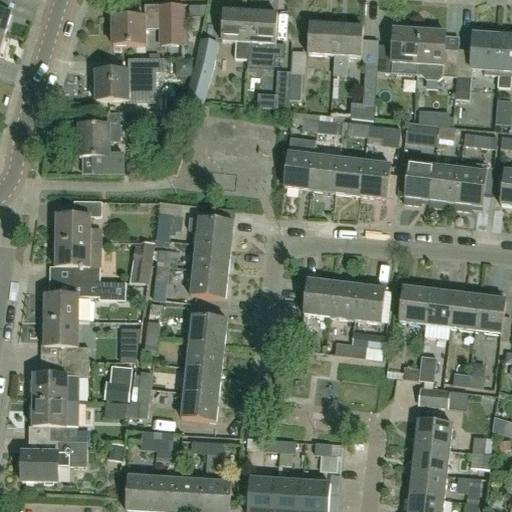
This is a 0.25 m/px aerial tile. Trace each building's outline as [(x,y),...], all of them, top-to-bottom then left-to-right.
[(18,0),(13,0),(11,7),(30,14),(33,5),(18,0)] [(185,8),(169,8),(144,9),(144,10),(148,10),(148,19),(112,20),(113,48),(145,47),(144,31),(159,31),(159,49),(185,48),(185,8)] [(0,35),(4,37),(11,15),(0,12),(0,35)] [(248,58),(249,58),(251,15),(224,14),(222,44),(236,45),(235,62),(248,63),(248,58)] [(261,59),(262,47),(276,47),(278,17),(251,15),(249,58),(261,59)] [(308,57),(335,59),(336,28),(310,26),(308,57)] [(363,29),(336,28),(335,59),(333,79),(348,80),(349,60),(361,61),(363,29)] [(376,75),(377,75),(391,75),(392,66),(405,66),(404,77),(416,78),(419,33),(394,32),(393,48),(378,47),(377,67),(376,75)] [(443,91),(456,92),(459,52),(459,53),(443,52),(444,35),(419,33),(416,78),(425,78),(425,68),(443,69),(442,80),(444,80),(443,91)] [(484,77),(498,78),(499,78),(502,39),(474,37),(473,53),(459,52),(456,92),(455,102),(469,103),(471,80),(472,71),(485,72),(484,77)] [(511,39),(502,39),(499,78),(498,78),(498,91),(511,92),(511,81),(511,39)] [(219,47),(201,44),(200,45),(201,45),(197,65),(187,103),(204,107),(205,103),(206,103),(214,70),(219,47)] [(164,75),(164,74),(164,62),(127,62),(128,74),(96,74),(96,105),(130,104),(130,90),(155,89),(154,75),(164,75)] [(362,107),(374,108),(377,75),(376,75),(377,67),(365,66),(362,107)] [(277,102),(289,102),(291,76),(278,75),(277,102)] [(302,76),(291,76),(289,102),(301,103),(302,76)] [(125,157),(111,158),(110,145),(120,145),(120,128),(133,128),(132,116),(99,117),(99,129),(80,129),(81,161),(97,161),(97,177),(137,176),(137,157),(125,157)] [(302,134),(318,136),(319,123),(304,122),(302,134)] [(334,125),(319,123),(318,136),(333,138),(334,125)] [(440,128),(424,126),(408,124),(406,137),(439,141),(440,128)] [(352,139),(368,140),(369,128),(354,126),(352,139)] [(385,130),(369,128),(368,140),(367,150),(378,151),(379,142),(400,144),(401,131),(385,130)] [(455,130),(440,128),(439,141),(454,143),(455,130)] [(473,150),(490,152),(495,153),(497,141),(491,140),(491,139),(475,137),(466,136),(465,149),(473,150)] [(178,180),(185,158),(172,154),(165,175),(178,180)] [(285,192),(311,195),(315,159),(289,157),(285,192)] [(340,162),(315,159),(311,195),(336,198),(340,162)] [(336,198),(361,200),(365,165),(340,162),(336,198)] [(391,168),(365,165),(361,200),(387,203),(391,168)] [(423,203),(432,204),(436,169),(410,167),(405,208),(422,209),(423,203)] [(475,174),(460,172),(457,207),(456,213),(472,215),(473,209),(483,210),(487,169),(476,167),(475,174)] [(460,172),(436,169),(432,204),(431,210),(448,212),(448,206),(457,207),(460,172)] [(501,208),(511,209),(511,173),(505,172),(501,208)] [(58,220),(57,246),(101,246),(101,232),(92,232),(92,221),(102,221),(102,207),(76,206),(75,220),(58,220)] [(169,234),(171,218),(159,217),(157,233),(169,234)] [(200,223),(197,248),(232,252),(235,227),(200,223)] [(140,244),(139,249),(136,249),(134,266),(137,267),(137,270),(150,271),(153,246),(140,244)] [(173,256),(190,255),(189,245),(172,246),(173,256)] [(101,286),(101,246),(57,246),(57,271),(74,271),(73,285),(101,286)] [(229,277),(232,252),(197,248),(194,273),(229,277)] [(106,253),(108,278),(119,277),(117,252),(106,253)] [(159,253),(157,269),(169,271),(171,255),(159,253)] [(168,286),(169,271),(157,269),(155,284),(168,286)] [(229,277),(194,273),(191,299),(227,303),(229,277)] [(305,318),(330,321),(335,286),(309,283),(305,318)] [(45,299),(45,325),(79,325),(79,300),(99,301),(99,304),(126,304),(126,286),(101,286),(73,285),(73,300),(45,299)] [(359,289),(335,286),(330,321),(355,324),(359,289)] [(359,289),(355,324),(381,327),(385,292),(359,289)] [(400,325),(426,328),(430,293),(404,290),(400,325)] [(426,328),(451,331),(455,296),(430,293),(426,328)] [(480,299),(455,296),(451,331),(476,334),(480,299)] [(506,302),(480,299),(476,334),(502,337),(506,302)] [(168,315),(168,303),(152,302),(152,315),(168,315)] [(193,319),(190,345),(225,349),(227,323),(193,319)] [(79,352),(79,325),(45,325),(45,351),(61,352),(61,365),(89,365),(89,352),(79,352)] [(146,340),(159,341),(160,326),(148,325),(146,340)] [(157,357),(159,341),(146,340),(144,356),(157,357)] [(314,356),(316,344),(300,342),(299,354),(314,356)] [(222,374),(225,349),(190,345),(187,370),(222,374)] [(335,358),(351,360),(353,348),(336,346),(335,358)] [(367,349),(353,348),(351,360),(366,362),(367,349)] [(370,360),(385,360),(385,349),(370,348),(370,360)] [(34,380),(34,405),(80,406),(80,380),(89,380),(89,365),(61,365),(61,380),(34,380)] [(131,389),(133,371),(112,369),(110,388),(131,389)] [(219,398),(222,374),(187,370),(185,395),(219,398)] [(403,382),(419,384),(421,372),(405,370),(403,382)] [(423,372),(421,372),(419,384),(434,386),(436,374),(423,372)] [(141,375),(139,390),(152,391),(153,376),(141,375)] [(453,389),(469,391),(470,378),(454,376),(453,389)] [(486,380),(470,378),(469,391),(484,393),(486,380)] [(316,383),(295,382),(294,404),(315,404),(316,383)] [(150,407),(152,391),(139,390),(137,405),(150,407)] [(421,390),(419,407),(447,410),(449,394),(421,390)] [(219,398),(185,395),(182,421),(216,424),(219,398)] [(80,431),(80,406),(34,405),(33,431),(49,431),(49,445),(62,445),(77,446),(78,431),(80,431)] [(418,423),(416,449),(450,453),(453,427),(418,423)] [(474,440),(472,455),(491,458),(494,442),(486,442),(474,440)] [(140,453),(157,454),(158,442),(141,441),(140,453)] [(158,442),(157,454),(173,455),(173,443),(158,442)] [(248,442),(248,443),(247,453),(265,455),(280,456),(281,444),(248,442)] [(191,456),(208,457),(208,445),(192,444),(191,456)] [(297,445),(281,444),(280,456),(296,457),(297,445)] [(87,470),(87,446),(77,446),(62,445),(62,456),(23,456),(22,486),(58,486),(58,470),(87,470)] [(217,475),(217,458),(223,458),(224,446),(208,445),(208,457),(207,474),(217,475)] [(331,469),(331,459),(332,447),(315,446),(315,458),(314,467),(324,468),(327,469),(331,469)] [(416,449),(413,474),(447,478),(450,453),(416,449)] [(489,475),(491,458),(472,455),(471,473),(483,475),(489,475)] [(413,474),(410,499),(444,503),(447,478),(413,474)] [(126,511),(153,511),(155,481),(129,479),(126,511)] [(468,490),(467,506),(479,507),(481,492),(482,481),(470,480),(468,490)] [(153,511),(178,511),(180,483),(155,481),(153,511)] [(178,511),(204,511),(206,484),(180,483),(178,511)] [(250,511),(277,511),(279,484),(253,483),(250,511)] [(230,511),(232,486),(206,484),(204,511),(230,511)] [(277,511),(302,511),(304,486),(279,484),(277,511)] [(328,511),(330,488),(304,486),(302,511),(328,511)] [(443,511),(444,503),(410,499),(408,511),(443,511)]
